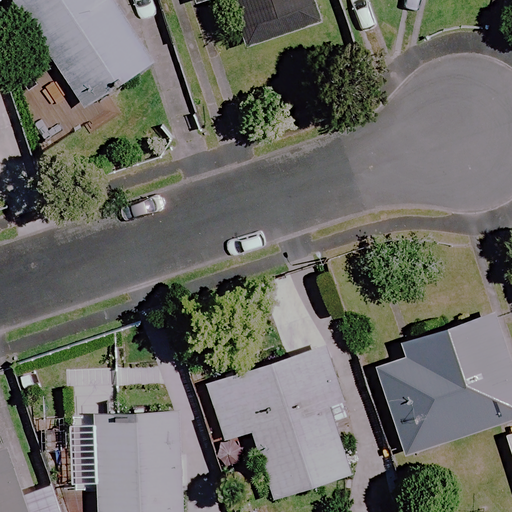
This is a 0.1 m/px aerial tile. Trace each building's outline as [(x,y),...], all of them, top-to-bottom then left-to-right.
[(154,63),(113,0),(14,0),(84,108),(154,63)] [(320,24),(311,0),(193,0),(195,5),(210,0),(229,0),(245,48),(320,24)] [(511,419),(511,362),(495,312),(401,343),(405,355),(376,365),(405,454),(511,419)] [(353,409),(332,344),(207,383),(224,439),(253,431),(273,497),(345,475),(327,417),(353,409)] [(184,511),(181,408),(133,410),(134,432),(95,434),(97,511),(184,511)] [(0,511),(39,511),(15,438),(0,443),(0,511)]
